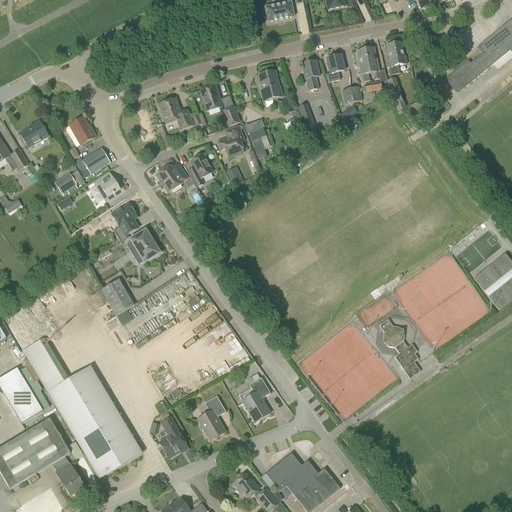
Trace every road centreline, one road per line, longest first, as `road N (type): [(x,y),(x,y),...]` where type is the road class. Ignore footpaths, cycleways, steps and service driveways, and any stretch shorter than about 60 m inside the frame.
road 1 (residential): [(96,109),(187,72),(491,0)]
road 2 (unclassified): [(311,420),(134,169)]
road 3 (unclassified): [(73,68),(92,49),(184,0)]
road 4 (unclassified): [(192,470),(311,420)]
